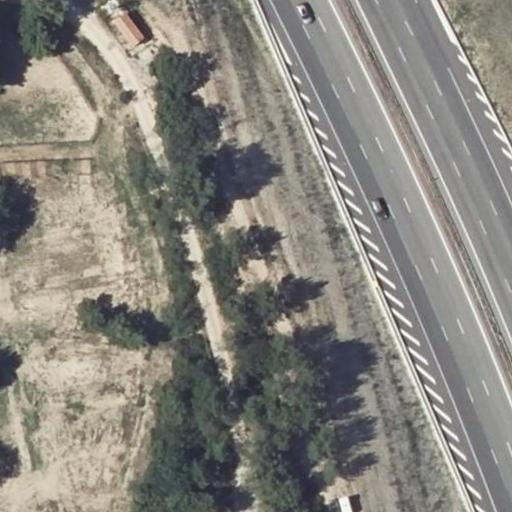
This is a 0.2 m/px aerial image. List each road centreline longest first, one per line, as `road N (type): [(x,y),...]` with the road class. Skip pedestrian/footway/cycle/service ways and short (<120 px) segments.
road 1 (motorway): [(297,0),(511,471)]
road 2 (motorway): [(511,284),(385,0)]
